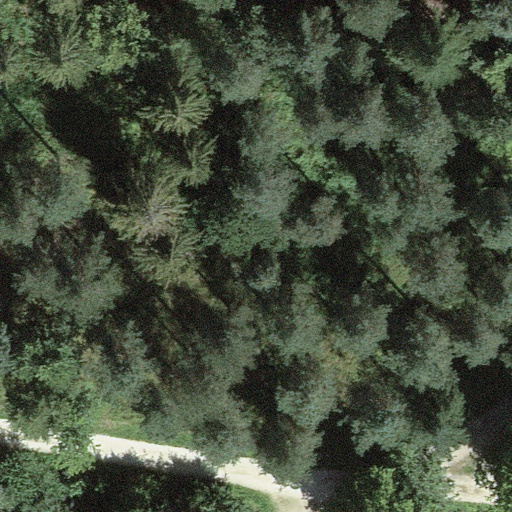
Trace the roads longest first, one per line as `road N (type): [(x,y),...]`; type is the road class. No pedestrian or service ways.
road 1 (track): [(382,487),(284,485),(0,434)]
road 2 (track): [(382,487),(511,412)]
road 3 (track): [(511,502),(382,487)]
